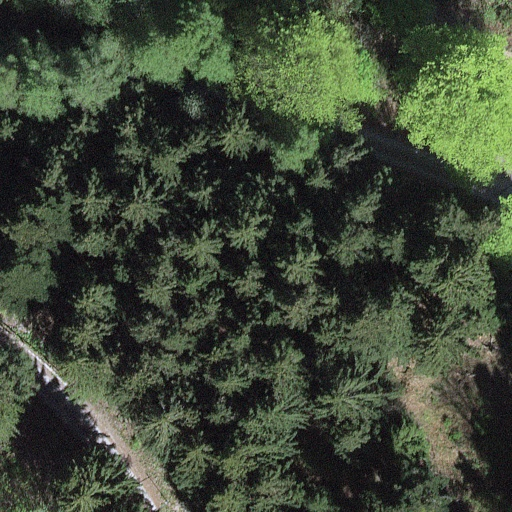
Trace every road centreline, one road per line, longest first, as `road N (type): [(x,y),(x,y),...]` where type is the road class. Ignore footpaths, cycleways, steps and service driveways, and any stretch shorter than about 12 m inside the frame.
road 1 (track): [(0,55),(345,124),(511,185)]
road 2 (track): [(150,511),(113,453),(41,371),(0,342)]
